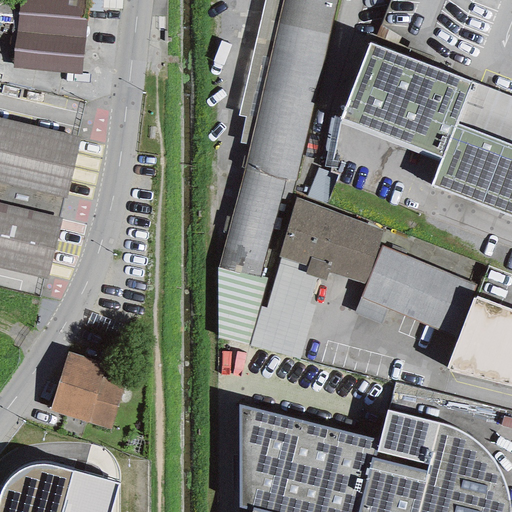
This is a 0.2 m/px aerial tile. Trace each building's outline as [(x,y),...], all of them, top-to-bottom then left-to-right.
[(86,0),(17,0),(13,68),(81,73),(86,0)] [(336,0),(281,0),(247,146),(218,268),(260,278),(279,199),(288,201),(336,0)] [(247,146),(281,0),(264,0),(238,116),(245,118),(240,143),(247,146)] [(471,83),(369,44),(340,120),(442,158),(429,187),(511,217),(511,145),(455,123),(471,83)] [(511,98),(471,83),(455,123),(511,145),(511,98)] [(80,137),(0,118),(0,204),(57,218),(62,198),(65,199),(80,137)] [(383,232),(296,199),(278,258),(280,258),(307,266),(305,274),(317,278),(325,281),(329,271),(366,284),(381,246),(378,245),(383,232)] [(0,204),(0,268),(47,280),(61,219),(57,218),(0,204)] [(475,285),(381,246),(366,284),(356,313),(380,323),(385,309),(457,337),(473,295),(475,285)] [(310,303),(317,278),(305,274),(307,266),(280,258),(266,308),(260,307),(249,345),(299,360),(315,305),(310,303)] [(267,280),(260,278),(218,268),(217,339),(249,345),(260,307),(267,280)] [(511,310),(476,296),(473,295),(457,337),(444,369),(511,387),(511,310)] [(128,369),(66,351),(50,410),(111,428),(128,369)] [(434,422),(387,411),(379,441),(240,404),(239,507),(251,511),(250,511),(509,511),(510,508),(507,495),(504,480),(495,463),(486,452),(473,441),(457,431),(444,424),(434,422)] [(0,495),(0,511),(111,511),(119,484),(44,464),(37,465),(28,467),(18,471),(11,478),(5,486),(0,495)]
